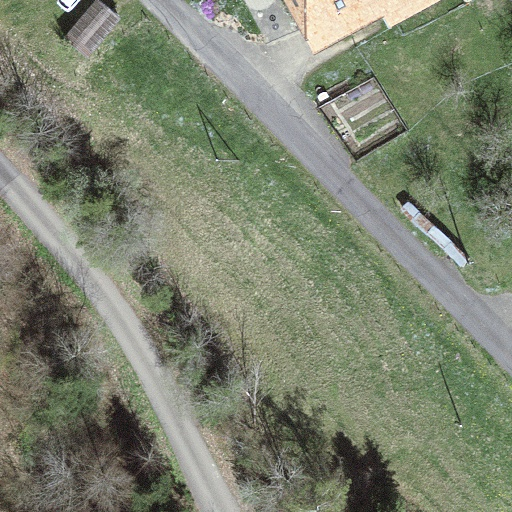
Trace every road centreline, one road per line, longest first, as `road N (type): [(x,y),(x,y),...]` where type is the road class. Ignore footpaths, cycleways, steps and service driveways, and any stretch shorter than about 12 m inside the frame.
road 1 (unclassified): [(161,0),(511,352)]
road 2 (unclassified): [(222,511),(132,332),(0,178)]
